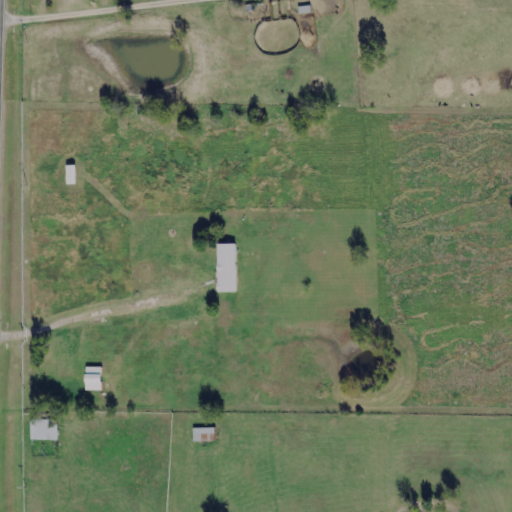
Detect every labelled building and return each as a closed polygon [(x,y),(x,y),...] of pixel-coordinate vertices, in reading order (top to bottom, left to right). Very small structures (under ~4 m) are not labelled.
[(64,186),(64,168),(72,168),(72,186),(64,186)] [(234,246),(234,293),(215,293),(215,246),(234,246)] [(82,392),(82,369),(99,369),(99,392),(82,392)] [(28,442),(28,420),(56,420),(56,442),(28,442)] [(212,430),(212,444),(190,444),(190,430),(212,430)]
